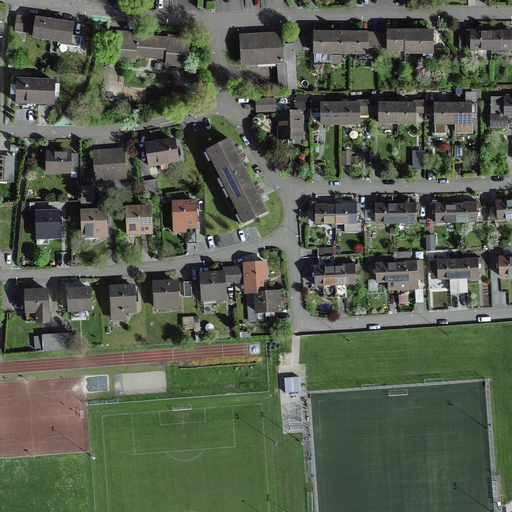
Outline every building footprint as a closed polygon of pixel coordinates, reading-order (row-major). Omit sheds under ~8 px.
[(15,31),(33,34),(36,20),(17,17),(15,31)] [(33,38),(51,41),(54,22),(36,20),(33,34),(33,38)] [(76,50),(78,35),(71,34),(72,25),(54,22),(51,41),(69,43),(68,49),(76,50)] [(511,50),(511,31),(508,32),(499,32),(499,33),(482,33),(482,32),(469,32),(467,32),(467,34),(459,34),(459,50),(511,50)] [(387,51),(404,52),(405,32),(389,32),(387,32),(387,51)] [(433,54),(432,50),(432,33),(429,33),(405,32),(404,52),(404,53),(433,54)] [(188,39),(167,37),(167,40),(137,37),(137,35),(116,33),(113,60),(135,62),(135,57),(165,59),(165,64),(186,66),(188,39)] [(295,52),(302,52),(301,37),(294,38),(295,44),(283,45),(283,33),(240,35),(241,66),(258,65),(258,68),(276,67),(276,65),(277,65),(278,91),(298,90),(295,52)] [(367,54),(367,35),(364,35),(345,35),(328,35),(313,34),(313,37),(313,43),(313,53),(367,54)] [(384,45),(383,34),(377,34),(371,34),(370,44),(377,45),(384,45)] [(313,43),(313,37),(310,37),(301,37),(302,52),(310,51),(310,43),(313,43)] [(432,50),(433,54),(433,62),(447,62),(447,50),(432,50)] [(38,104),(53,105),(54,83),(34,82),(34,81),(27,81),(17,81),(16,103),(21,103),(21,110),(35,111),(37,111),(38,104)] [(474,116),(477,116),(476,92),(465,92),(465,104),(435,104),(435,95),(425,95),(425,98),(425,114),(429,114),(434,114),(434,126),(435,126),(435,135),(446,135),(446,127),(455,127),(455,135),(462,135),(473,135),(473,124),(471,124),(471,116),(474,116)] [(419,114),(425,114),(425,98),(414,98),(414,101),(414,104),(381,104),(381,100),(357,100),(357,103),(348,103),(348,99),(342,100),(342,103),(322,103),(322,94),(311,94),(311,96),(297,96),(297,98),(295,98),(295,109),(307,109),(307,118),(310,118),(310,120),(320,120),(320,127),(324,127),(360,127),(360,117),(363,117),(376,117),(378,117),(378,126),(395,126),(406,126),(416,126),(416,114),(419,114)] [(511,97),(490,98),(490,128),(508,129),(508,125),(508,122),(511,121),(511,97)] [(256,113),(276,112),(275,99),(256,99),(256,113)] [(304,140),(303,111),(289,112),(276,112),(277,141),(304,140)] [(149,169),(180,163),(176,139),(145,144),(149,169)] [(244,226),(268,214),(259,197),(265,194),(264,192),(262,188),(256,191),(239,157),(230,140),(206,152),(207,154),(204,155),(209,164),(211,163),(220,180),(217,182),(221,190),(224,189),(225,191),(222,192),(227,200),(229,199),(238,217),(236,218),(240,226),(243,225),(244,226)] [(125,148),(92,150),(95,181),(127,179),(125,148)] [(79,172),(79,154),(71,154),(71,150),(61,150),(61,152),(46,152),(45,175),(72,175),(72,172),(79,172)] [(417,151),(412,151),(412,170),(419,170),(425,170),(425,151),(417,151)] [(347,165),(359,165),(359,157),(351,157),(351,152),(341,152),(341,165),(347,165)] [(0,182),(14,183),(14,157),(0,156),(0,182)] [(158,193),(156,180),(143,182),(145,195),(158,193)] [(81,206),(94,205),(93,187),(80,187),(81,206)] [(187,230),(198,229),(197,200),(172,201),(173,230),(173,234),(187,233),(187,230)] [(511,200),(508,201),(507,200),(495,201),(495,202),(494,202),(491,202),(492,208),(496,207),(497,221),(497,222),(511,220),(511,200)] [(35,211),(35,203),(25,202),(25,211),(35,211)] [(344,234),(361,234),(361,224),(357,224),(357,211),(360,211),(360,205),(359,205),(359,203),(357,203),(355,203),(355,204),(344,204),(344,205),(328,205),(328,204),(324,204),(316,204),(316,203),(314,203),(312,203),(312,206),(311,206),(311,211),(315,211),(316,224),(345,223),(344,234)] [(417,211),(421,211),(421,203),(418,203),(416,203),(416,204),(406,204),(386,204),(377,204),(377,203),(373,203),(372,203),(372,205),(371,205),(371,211),(375,211),(375,224),(417,223),(417,211)] [(464,203),(464,204),(448,204),(448,203),(445,203),(435,203),(435,205),(433,205),(431,205),(431,211),(435,211),(436,223),(477,222),(477,210),(481,210),(481,203),(478,203),(467,203),(464,203)] [(153,234),(152,205),(126,207),(127,235),(153,234)] [(490,222),(497,221),(496,207),(492,208),(489,208),(490,222)] [(94,239),(108,238),(107,209),(80,210),(81,237),(83,237),(83,240),(94,240),(94,239)] [(36,240),(61,240),(60,211),(35,211),(36,240)] [(435,251),(434,235),(425,236),(426,252),(435,251)] [(317,248),(318,257),(334,256),(336,256),(336,246),(333,246),(333,247),(317,248)] [(483,264),(483,258),(478,259),(478,258),(473,258),(473,253),(463,253),(463,260),(449,260),(449,259),(430,260),(431,280),(436,280),(438,280),(438,282),(450,281),(450,295),(468,294),(468,280),(479,279),(479,265),(481,264),(483,264)] [(358,271),(359,271),(359,265),(355,265),(355,264),(342,265),(342,267),(335,268),(334,256),(318,257),(318,267),(311,268),(311,273),(315,273),(315,285),(319,285),(335,285),(336,298),(343,297),(346,297),(345,286),(356,286),(356,271),(358,271)] [(511,256),(498,257),(498,258),(498,264),(499,278),(508,277),(508,278),(511,278),(511,256)] [(415,291),(418,291),(418,289),(418,281),(420,281),(424,281),(423,261),(404,262),(404,263),(387,264),(387,263),(375,263),(375,264),(371,264),(372,270),(374,270),(376,270),(376,280),(368,280),(369,292),(378,291),(378,285),(386,284),(388,284),(388,292),(415,291)] [(243,263),(243,268),(245,296),(247,295),(258,295),(258,293),(264,293),(264,281),(269,281),(268,262),(243,263)] [(243,284),(242,266),(223,268),(223,272),(199,274),(201,304),(203,304),(203,305),(215,304),(215,302),(227,301),(226,284),(235,283),(235,284),(243,284)] [(179,310),(178,281),(153,282),(154,311),(179,310)] [(184,298),(191,297),(190,282),(183,283),(184,298)] [(137,314),(136,286),(110,287),(111,321),(127,320),(126,315),(137,314)] [(92,313),(91,288),(66,289),(68,314),(92,313)] [(418,291),(415,291),(416,303),(424,303),(423,289),(418,289),(418,291)] [(49,290),(46,290),(24,291),(24,292),(25,316),(35,315),(36,325),(48,324),(54,324),(53,311),(50,312),(49,290)] [(282,314),(281,292),(264,293),(258,293),(258,295),(247,295),(249,322),(275,321),(274,314),(282,314)] [(408,304),(408,295),(399,296),(399,304),(408,304)] [(72,349),(71,334),(63,335),(56,335),(49,336),(42,336),(43,351),(57,350),(72,349)] [(300,393),(299,378),(284,379),(285,393),(300,393)]
